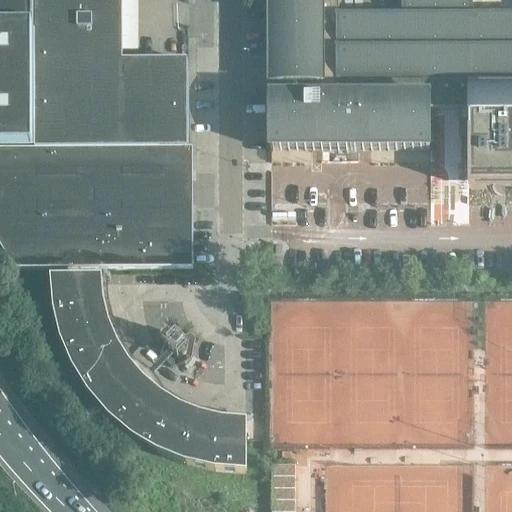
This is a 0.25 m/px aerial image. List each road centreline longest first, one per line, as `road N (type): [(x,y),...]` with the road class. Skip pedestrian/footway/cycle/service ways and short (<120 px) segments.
road 1 (unclassified): [(216,333),(230,277),(231,0)]
road 2 (motorway): [(105,511),(0,371)]
road 3 (motorway): [(155,511),(0,455)]
